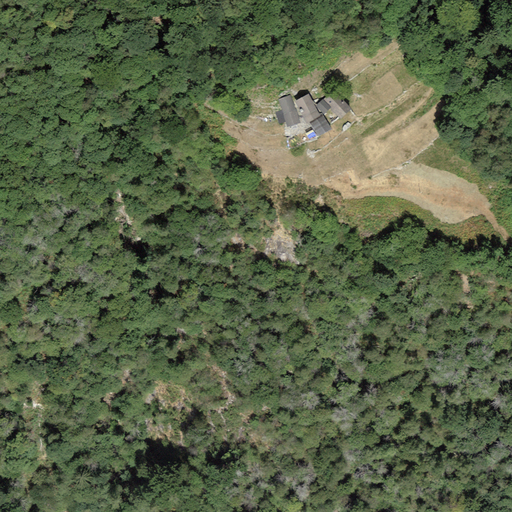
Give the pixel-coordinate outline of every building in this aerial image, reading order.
[(351,109),(333,90),(323,99),(331,107),(330,108),(340,119),(351,109)] [(309,122),(320,117),(319,114),(309,94),(294,101),(306,124),(309,122)] [(290,95),(278,99),(281,110),(275,112),(279,124),(285,122),(287,127),(300,123),(290,95)] [(323,99),(316,106),(324,114),(330,108),(331,107),(323,99)] [(309,122),(310,124),(318,137),(331,129),(324,117),(322,113),(319,114),(320,117),(309,122)]
